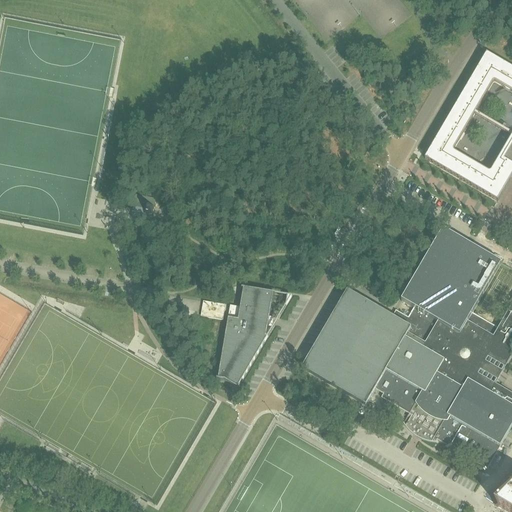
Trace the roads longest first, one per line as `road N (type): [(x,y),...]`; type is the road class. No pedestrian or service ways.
road 1 (unclassified): [(260,391),(399,155)]
road 2 (unclassified): [(478,500),(348,426),(317,426),(260,391)]
road 3 (unclassified): [(399,155),(274,0)]
road 4 (unclassified): [(399,155),(504,0)]
road 5 (unclassified): [(191,511),(260,391)]
